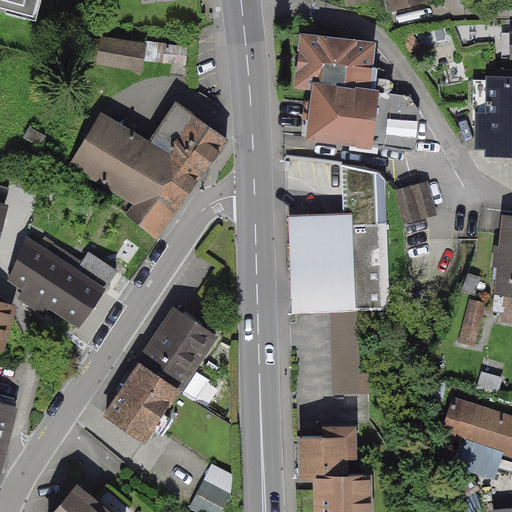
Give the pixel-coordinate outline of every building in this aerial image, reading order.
[(0,0),(0,9),(28,16),(32,0),(0,0)] [(376,37),(301,29),(295,82),(371,91),(376,37)] [(146,40),(101,34),(97,64),(142,70),(146,40)] [(511,82),(475,82),(474,105),(480,106),(480,144),(491,144),(491,151),(511,150),(511,82)] [(410,97),(312,84),(305,134),(413,149),(418,110),(410,97)] [(169,220),(225,130),(175,99),(149,140),(102,111),(71,160),(169,220)] [(372,161),(331,158),(329,201),(369,204),(372,161)] [(439,215),(428,179),(412,184),(423,220),(439,215)] [(351,210),(289,212),(291,309),(354,308),(351,210)] [(511,214),(501,214),(494,295),(511,296),(511,214)] [(383,222),(352,223),(354,308),(385,307),(383,222)] [(79,332),(107,288),(33,241),(5,285),(79,332)] [(475,346),(488,302),(472,297),(460,342),(475,346)] [(0,346),(4,348),(16,306),(0,301),(0,346)] [(221,335),(178,306),(144,356),(187,385),(221,335)] [(187,385),(144,356),(109,408),(152,437),(187,385)] [(506,377),(482,370),(477,387),(501,394),(506,377)] [(0,437),(10,441),(20,406),(0,399),(0,437)] [(511,414),(470,399),(456,441),(511,460),(511,414)] [(369,511),(368,429),(306,430),(307,511),(369,511)] [(0,475),(10,441),(0,437),(0,475)] [(216,511),(225,511),(240,474),(212,463),(196,504),(216,511)] [(113,511),(77,481),(51,511),(113,511)]
